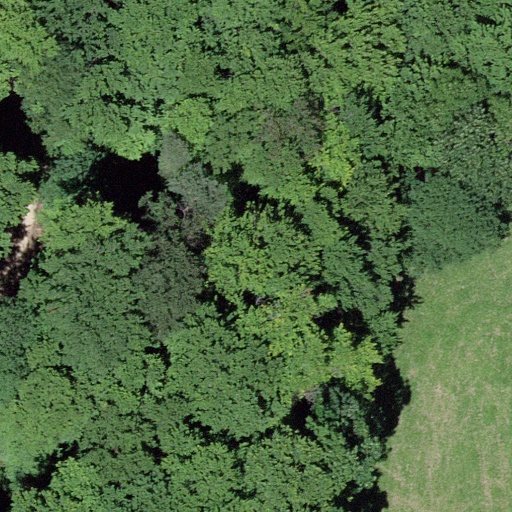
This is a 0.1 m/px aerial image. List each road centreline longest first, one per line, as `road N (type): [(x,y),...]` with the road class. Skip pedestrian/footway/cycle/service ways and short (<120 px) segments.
road 1 (track): [(358,0),(367,53),(317,511)]
road 2 (track): [(1,0),(10,20),(30,222),(0,310)]
road 3 (track): [(511,186),(487,141),(367,53)]
